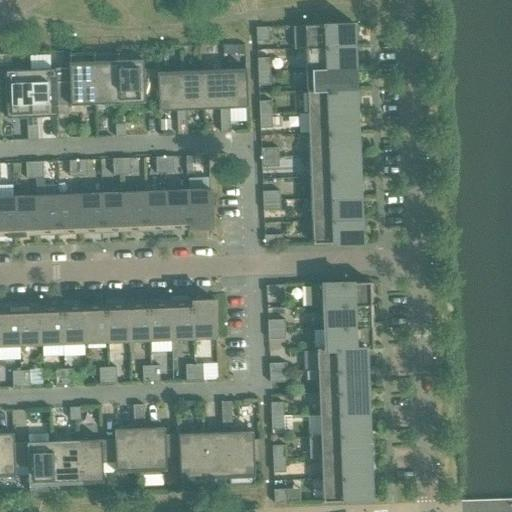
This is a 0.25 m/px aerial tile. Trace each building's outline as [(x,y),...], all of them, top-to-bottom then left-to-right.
[(293,26),(293,48),(353,45),(352,24),(293,26)] [(256,28),(256,41),(268,41),(268,27),(256,28)] [(305,49),(305,69),(354,67),(353,45),(293,48),(293,49),(305,49)] [(116,56),(116,63),(117,62),(118,103),(144,102),(157,101),(156,79),(143,80),(142,59),(141,55),(116,56)] [(257,58),(257,72),(270,71),(269,58),(257,58)] [(116,63),(93,63),(95,104),(118,103),(117,62),(116,63)] [(69,82),(55,83),(56,105),(69,105),(95,104),(93,63),(68,64),(69,82)] [(305,69),(306,91),(355,89),(354,67),(305,69)] [(54,69),(29,70),(31,117),(36,116),(56,116),(56,105),(55,83),(55,73),(54,73),(54,69)] [(31,117),(29,70),(5,71),(5,75),(4,75),(6,118),(26,117),(26,128),(37,128),(36,116),(31,117)] [(245,71),(222,72),(223,99),(224,108),(219,108),(220,120),(229,120),(229,108),(247,107),(245,71)] [(270,71),(257,72),(258,85),(270,85),(270,71)] [(201,72),(179,73),(180,110),(186,109),(202,109),(201,72)] [(222,72),(201,72),(202,109),(219,108),(224,108),(223,99),(222,72)] [(157,79),(156,79),(157,101),(158,110),(176,110),(177,122),(186,122),(186,109),(180,110),(179,73),(157,74),(157,79)] [(306,91),(307,113),(355,111),(355,89),(306,91)] [(258,101),(259,115),(271,114),(271,101),(258,101)] [(307,113),(308,134),(356,133),(355,111),(307,113)] [(271,114),(259,115),(259,128),(272,128),(271,114)] [(160,120),(161,133),(170,133),(170,120),(160,120)] [(229,120),(220,120),(220,133),(230,132),(229,120)] [(186,122),(177,122),(177,134),(187,134),(186,122)] [(114,124),(115,137),(125,136),(124,124),(114,124)] [(26,128),(27,140),(37,140),(37,128),(26,128)] [(308,134),(309,156),(357,154),(356,133),(308,134)] [(260,148),(261,158),(278,157),(278,148),(260,148)] [(309,156),(310,178),(358,176),(357,154),(309,156)] [(194,156),(185,156),(186,172),(195,172),(194,156)] [(164,173),(164,157),(155,157),(156,173),(164,173)] [(172,157),(164,157),(164,173),(173,173),(172,157)] [(278,157),(261,158),(261,168),(278,167),(278,157)] [(129,158),(121,159),(121,175),(130,175),(129,158)] [(121,175),(121,159),(112,159),(113,175),(121,175)] [(78,177),(77,160),(69,161),(69,177),(78,177)] [(86,160),(77,160),(78,177),(86,176),(86,160)] [(34,178),(34,162),(25,162),(26,179),(34,178)] [(42,162),(34,162),(34,178),(43,178),(42,162)] [(310,178),(311,200),(359,198),(358,176),(310,178)] [(209,189),(186,190),(187,228),(211,227),(209,189)] [(186,190),(164,191),(166,229),(187,228),(186,190)] [(164,191),(143,192),(144,230),(166,229),(164,191)] [(262,192),(262,201),(280,200),(279,191),(262,192)] [(121,192),(100,193),(101,231),(123,231),(121,192)] [(143,192),(121,192),(123,231),(144,230),(143,192)] [(100,193),(78,194),(79,232),(101,231),(100,193)] [(78,194),(56,195),(58,233),(79,232),(78,194)] [(56,195),(35,196),(36,234),(58,233),(56,195)] [(35,196),(13,197),(15,235),(36,234),(35,196)] [(13,197),(0,197),(0,235),(15,235),(13,197)] [(311,200),(311,222),(360,220),(359,198),(311,200)] [(280,200),(262,201),(263,211),(280,210),(280,200)] [(360,220),(311,222),(312,243),(359,242),(359,243),(361,243),(360,220)] [(264,235),(264,245),(281,245),(281,235),(264,235)] [(310,307),(321,307),(370,305),(369,282),(322,283),(321,283),(309,284),(310,307)] [(283,285),(265,286),(266,296),(283,295),(283,285)] [(214,300),(190,301),(192,339),(215,338),(214,300)] [(190,301),(169,302),(170,340),(192,339),(190,301)] [(147,302),(125,303),(127,341),(149,340),(147,302)] [(169,302),(147,302),(149,340),(170,340),(169,302)] [(125,303),(104,304),(105,342),(127,341),(125,303)] [(104,304),(82,305),(84,343),(105,342),(104,304)] [(82,305),(61,306),(62,344),(84,343),(82,305)] [(321,307),(322,329),(371,327),(370,305),(321,307)] [(61,306),(39,307),(41,345),(62,344),(61,306)] [(18,307),(0,308),(0,346),(19,345),(18,307)] [(39,307),(18,307),(19,345),(41,345),(39,307)] [(267,320),(267,330),(285,329),(284,320),(267,320)] [(316,351),(365,349),(372,349),(371,327),(322,329),(323,348),(316,348),(316,351)] [(285,329),(267,330),(268,339),(285,339),(285,329)] [(306,371),(306,373),(365,370),(365,349),(316,351),(317,371),(306,371)] [(268,364),(269,373),(286,372),(286,363),(268,364)] [(194,381),(193,364),(185,365),(185,381),(194,381)] [(202,364),(193,364),(194,381),(203,380),(202,364)] [(151,382),(150,366),(142,366),(142,383),(151,382)] [(159,366),(150,366),(151,382),(160,382),(159,366)] [(116,367),(107,368),(108,384),(116,384),(116,367)] [(108,384),(107,368),(99,368),(99,384),(108,384)] [(64,386),(63,369),(55,370),(55,386),(64,386)] [(72,369),(63,369),(64,386),(73,385),(72,369)] [(317,379),(318,394),(366,392),(365,370),(306,373),(306,379),(317,379)] [(21,387),(20,371),(12,371),(12,388),(21,387)] [(29,371),(20,371),(21,387),(29,387),(29,371)] [(286,372),(269,373),(269,383),(287,382),(286,372)] [(318,394),(319,415),(367,413),(366,392),(318,394)] [(221,402),(221,414),(231,414),(231,401),(221,402)] [(270,403),(271,416),(283,416),(282,402),(270,403)] [(143,405),(133,405),(133,417),(143,416),(143,405)] [(69,408),(70,420),(80,419),(79,407),(69,408)] [(308,436),(308,437),(368,435),(367,413),(319,415),(320,435),(308,436)] [(231,414),(221,414),(222,427),(232,426),(231,414)] [(166,470),(165,457),(164,435),(164,427),(144,428),(143,416),(133,417),(134,428),(139,428),(141,475),(166,475),(165,470),(166,470)] [(283,416),(271,416),(271,430),(283,429),(283,416)] [(139,475),(141,475),(139,428),(134,428),(114,429),(114,440),(115,462),(115,470),(139,469),(139,475)] [(252,431),(227,432),(229,475),(253,474),(253,461),(259,461),(258,439),(252,440),(252,431)] [(227,432),(203,433),(205,483),(206,483),(206,476),(229,475),(227,432)] [(0,474),(14,474),(13,443),(12,433),(0,433),(0,474)] [(164,435),(165,457),(179,457),(179,480),(180,480),(180,484),(205,483),(203,433),(178,434),(164,435)] [(309,458),(320,458),(369,456),(368,435),(308,437),(309,458)] [(101,463),(115,462),(114,440),(101,440),(75,441),(77,481),(102,480),(101,463)] [(53,482),(77,481),(75,441),(51,442),(53,482)] [(28,483),(53,482),(51,442),(26,443),(13,443),(14,474),(14,476),(28,475),(28,483)] [(272,446),(272,459),(285,459),(284,445),(272,446)] [(320,458),(321,480),(370,478),(369,456),(320,458)] [(285,459),(272,459),(273,473),(285,472),(285,459)] [(370,478),(321,480),(322,502),(369,500),(369,501),(371,501),(370,478)] [(273,490),(274,504),(286,503),(286,489),(273,490)]
